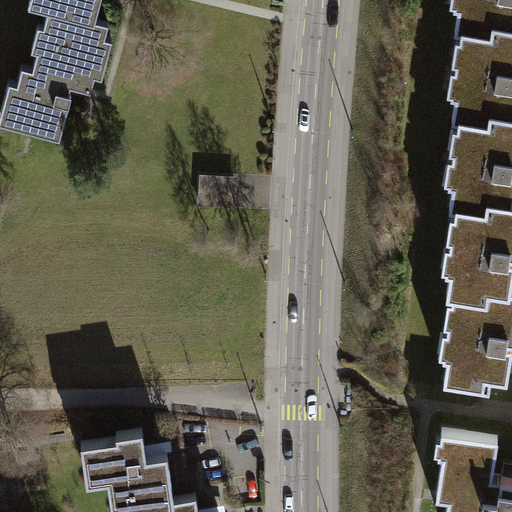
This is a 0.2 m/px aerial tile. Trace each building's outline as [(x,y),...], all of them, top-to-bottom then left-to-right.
[(30,0),(29,8),(51,13),(95,25),(101,0),(30,0)] [(511,0),(452,0),(452,6),(463,8),(459,28),(495,34),(497,23),(511,25),(511,0)] [(95,25),(51,13),(47,28),(40,26),(34,51),(41,52),(36,70),(24,67),(20,86),(11,83),(0,124),(63,140),(76,88),(93,92),(97,76),(104,78),(114,41),(106,39),(109,28),(95,25)] [(511,25),(497,23),(495,34),(459,28),(448,94),(460,96),(456,117),(489,123),(490,113),(511,116),(511,25)] [(511,116),(490,113),(489,123),(456,117),(446,182),(456,184),(452,206),(486,212),(488,200),(511,204),(511,116)] [(237,175),(199,174),(198,206),(237,207),(237,175)] [(511,204),(488,200),(486,212),(452,206),(441,271),(453,273),(448,299),(486,305),(489,289),(508,293),(511,269),(511,204)] [(511,293),(508,293),(489,289),(486,305),(448,299),(439,353),(451,355),(447,381),(484,387),(486,375),(508,379),(511,355),(511,293)] [(511,511),(511,480),(490,477),(496,437),(441,429),(440,436),(437,435),(435,449),(445,451),(439,492),(449,493),(446,511),(511,511)] [(110,511),(161,511),(171,511),(169,499),(164,458),(143,460),(140,434),(116,437),(117,443),(80,448),(85,486),(106,483),(110,511)] [(148,446),(150,459),(173,456),(171,443),(148,446)] [(196,511),(195,496),(169,499),(171,511),(161,511),(196,511)]
